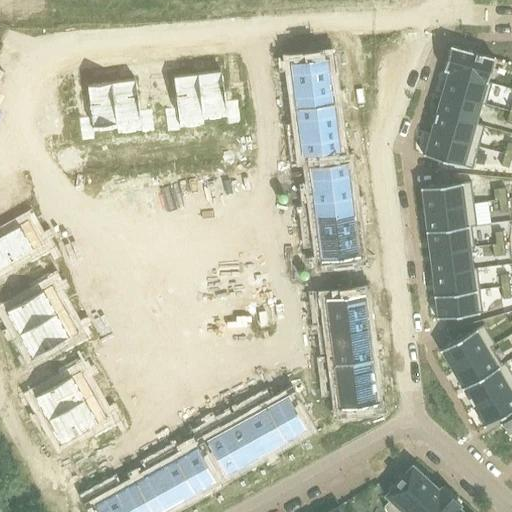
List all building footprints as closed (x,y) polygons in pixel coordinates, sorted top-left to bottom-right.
[(450,45),(443,70),(447,71),(448,70),(487,81),(487,80),(493,59),(494,59),(495,57),(450,45)] [(329,56),(291,61),(294,85),(330,81),(328,58),(329,58),(329,56)] [(222,69),(197,72),(203,119),(227,116),(228,124),(241,123),(238,99),(226,100),(222,69)] [(447,71),(442,91),(481,102),(481,103),(485,104),(491,82),(492,81),(487,80),(487,81),(448,70),(447,71)] [(176,107),(164,108),(167,132),(180,130),(179,127),(204,124),(203,119),(197,72),(172,75),(176,107)] [(112,82),(111,82),(117,128),(118,133),(142,130),(142,133),(155,132),(152,108),(140,109),(136,78),(112,81),(112,82)] [(90,115),(78,117),(81,141),(94,139),(93,131),(117,128),(111,82),(112,82),(112,81),(112,80),(86,83),(90,115)] [(266,80),(253,82),(254,91),(267,89),(266,80)] [(330,81),(294,85),(297,108),(335,103),(335,102),(333,103),(330,81)] [(267,89),(254,91),(255,99),(268,97),(267,89)] [(442,91),(436,112),(475,123),(475,122),(481,103),(481,102),(442,91)] [(335,103),(297,108),(300,131),(336,126),(334,104),(335,104),(335,103)] [(436,112),(430,132),(469,143),(475,123),(436,112)] [(272,126),(259,127),(260,136),(273,134),(272,126)] [(336,126),(300,131),(303,155),(339,151),(336,126)] [(423,152),(423,154),(438,158),(438,159),(439,160),(440,159),(472,168),(478,146),(469,143),(430,132),(424,152),(423,152)] [(273,134),(260,136),(261,144),(274,142),(273,134)] [(504,153),(501,165),(509,167),(511,156),(504,153)] [(346,161),(310,166),(313,190),(350,186),(349,182),(352,182),(351,174),(348,175),(346,161)] [(437,184),(420,187),(420,188),(421,188),(424,209),(474,203),(471,180),(438,184),(438,183),(436,183),(437,184)] [(279,186),(266,188),(267,196),(280,195),(279,186)] [(313,190),(309,191),(312,214),(352,209),(350,186),(313,190)] [(504,187),(496,188),(498,200),(505,199),(504,187)] [(280,195),(267,196),(268,205),(281,203),(280,195)] [(505,199),(498,200),(499,211),(507,210),(505,199)] [(474,203),(424,209),(426,229),(425,230),(472,225),(472,226),(476,225),(474,203)] [(312,214),(307,214),(311,237),(319,236),(355,231),(352,209),(312,214)] [(28,219),(0,234),(0,266),(24,254),(29,264),(51,253),(45,242),(41,244),(28,219)] [(472,225),(425,230),(425,231),(427,231),(429,252),(469,247),(470,248),(474,247),(472,226),(472,225)] [(285,231),(272,233),(273,241),(286,240),(285,231)] [(355,231),(319,236),(322,259),(321,259),(321,261),(346,257),(347,260),(354,259),(354,256),(360,256),(359,254),(358,254),(355,231)] [(502,231),(494,232),(495,243),(503,242),(502,231)] [(286,240),(273,241),(274,250),(287,248),(286,240)] [(503,242),(495,243),(497,255),(505,254),(503,242)] [(469,247),(429,252),(432,273),(472,268),(472,267),(470,248),(469,247)] [(472,268),(432,273),(434,294),(433,294),(433,295),(480,289),(477,266),(472,267),(472,268)] [(33,294),(5,309),(19,333),(65,308),(52,284),(54,283),(48,272),(27,284),(33,294)] [(507,274),(499,275),(501,286),(509,285),(507,274)] [(509,285),(501,286),(502,298),(510,297),(509,285)] [(480,289),(433,295),(433,296),(435,295),(437,315),(436,315),(436,317),(445,316),(445,317),(446,317),(446,316),(482,311),(480,289)] [(351,294),(318,298),(321,322),(326,321),(366,316),(363,294),(364,294),(364,292),(358,293),(358,290),(350,291),(351,294)] [(65,308),(19,333),(32,357),(60,342),(65,352),(87,341),(81,330),(78,331),(65,308)] [(295,316),(283,318),(283,326),(296,325),(295,316)] [(366,316),(326,321),(329,342),(332,342),(368,337),(366,316)] [(453,341),(439,349),(440,351),(441,350),(451,368),(491,345),(491,346),(495,344),(483,323),(454,340),(454,339),(453,340),(453,341)] [(296,325),(283,326),(284,334),(297,333),(296,325)] [(368,337),(332,342),(335,363),(372,359),(372,358),(371,358),(368,337)] [(491,345),(451,368),(462,386),(461,387),(501,364),(501,363),(491,346),(491,345)] [(62,380),(34,395),(47,418),(48,419),(92,394),(79,370),(83,368),(77,357),(56,369),(62,380)] [(296,358),(285,364),(289,371),(300,365),(296,358)] [(335,363),(326,364),(329,386),(338,385),(374,380),(372,369),(375,369),(374,361),(371,361),(371,360),(373,359),(372,359),(335,363)] [(501,364),(461,387),(461,388),(463,387),(473,405),(511,382),(511,372),(505,361),(501,363),(501,364)] [(300,365),(289,371),(293,379),(304,372),(300,365)] [(255,368),(247,372),(254,384),(261,380),(255,368)] [(247,372),(240,376),(246,388),(254,384),(247,372)] [(374,380),(338,385),(340,407),(339,407),(339,408),(365,405),(365,408),(373,407),(372,404),(378,404),(378,402),(377,402),(374,380)] [(511,382),(473,405),(483,423),(482,424),(483,426),(511,408),(511,382)] [(311,385),(300,392),(304,399),(316,393),(311,385)] [(217,389),(209,393),(216,405),(223,401),(217,389)] [(209,393),(202,397),(209,409),(216,405),(209,393)] [(47,418),(60,443),(88,427),(94,438),(115,426),(109,415),(105,418),(92,394),(48,419),(47,418)] [(288,395),(267,407),(285,440),(286,440),(285,439),(287,438),(289,440),(295,436),(294,434),(306,427),(288,395)] [(262,400),(244,410),(248,418),(265,450),(284,440),(284,441),(285,440),(267,407),(262,400)] [(164,418),(156,423),(163,434),(170,430),(164,418)] [(248,418),(229,428),(247,460),(265,450),(248,418)] [(511,418),(503,423),(508,433),(511,431),(511,418)] [(225,421),(203,433),(225,472),(247,460),(229,428),(225,421)] [(143,430),(136,434),(142,446),(150,442),(143,430)] [(136,434),(128,438),(135,450),(142,446),(136,434)] [(198,448),(176,460),(194,493),(195,493),(195,491),(216,480),(198,448)] [(103,452),(96,456),(102,468),(110,464),(103,452)] [(172,452),(152,463),(156,471),(174,503),(177,501),(178,504),(185,500),(184,497),(193,492),(194,493),(176,460),(172,452)] [(96,456),(89,460),(95,472),(102,468),(96,456)] [(390,499),(384,506),(387,511),(403,511),(404,511),(431,482),(412,465),(388,491),(385,495),(390,499)] [(156,471),(136,482),(152,511),(157,511),(164,508),(166,511),(172,507),(171,505),(174,503),(156,471)] [(152,511),(136,482),(117,494),(126,511),(152,511)] [(431,482),(404,511),(435,511),(450,496),(441,488),(439,490),(431,482)] [(112,486),(90,498),(98,511),(126,511),(117,494),(112,486)] [(464,511),(457,506),(459,504),(450,496),(435,511),(464,511)]
